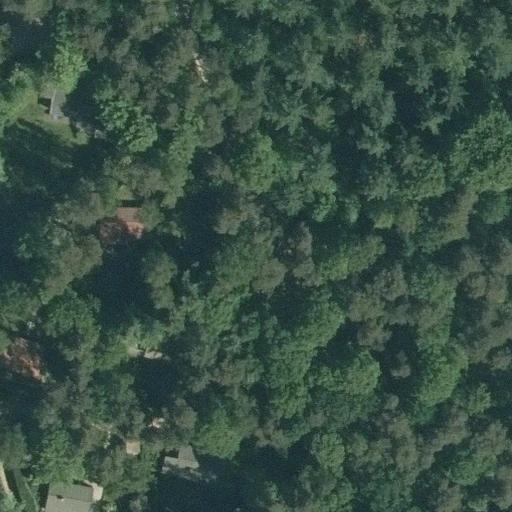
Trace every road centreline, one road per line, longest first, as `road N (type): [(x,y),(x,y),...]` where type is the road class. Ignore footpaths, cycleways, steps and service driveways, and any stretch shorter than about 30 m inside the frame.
road 1 (unclassified): [(383,511),(352,455),(180,0)]
road 2 (track): [(511,84),(280,266)]
